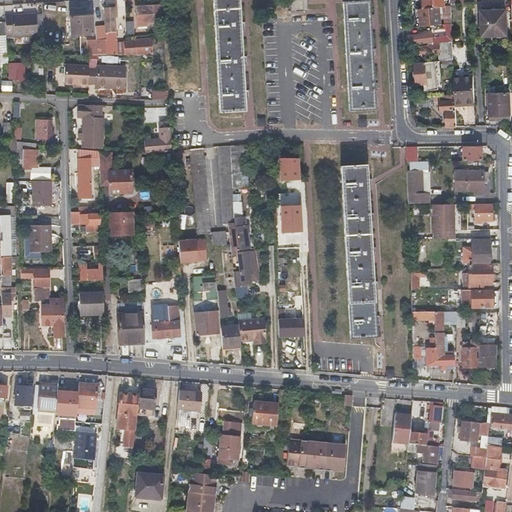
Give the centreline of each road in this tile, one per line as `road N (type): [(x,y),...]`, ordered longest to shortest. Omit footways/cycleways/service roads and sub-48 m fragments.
road 1 (residential): [(405,136),(503,138),(508,399)]
road 2 (residential): [(72,362),(361,385)]
road 3 (residential): [(64,99),(72,362)]
road 4 (residential): [(240,511),(242,494),(350,506),(361,385)]
road 5 (residential): [(192,140),(405,136)]
road 6 (residential): [(394,0),(405,136)]
